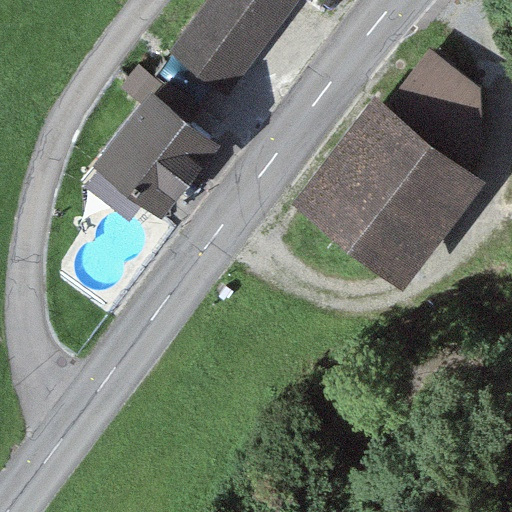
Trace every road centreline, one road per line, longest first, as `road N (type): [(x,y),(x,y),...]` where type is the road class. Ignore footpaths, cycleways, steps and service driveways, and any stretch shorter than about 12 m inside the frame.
road 1 (tertiary): [(4,511),(394,0)]
road 2 (track): [(63,432),(20,330),(40,167),(151,0)]
